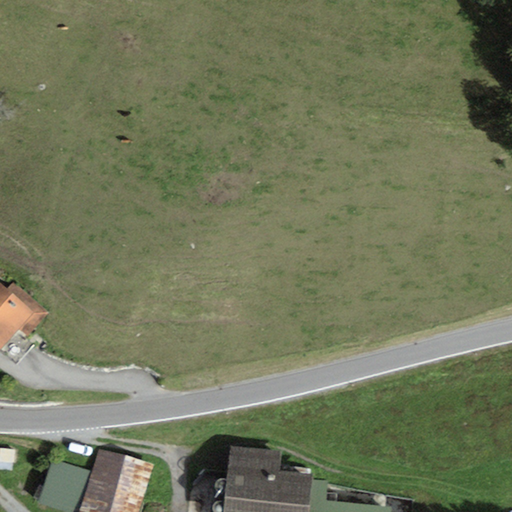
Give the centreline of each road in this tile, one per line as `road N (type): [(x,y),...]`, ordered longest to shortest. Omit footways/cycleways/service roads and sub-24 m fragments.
road 1 (residential): [(0,419),(195,404),(511,331)]
road 2 (track): [(179,511),(175,458),(62,420)]
